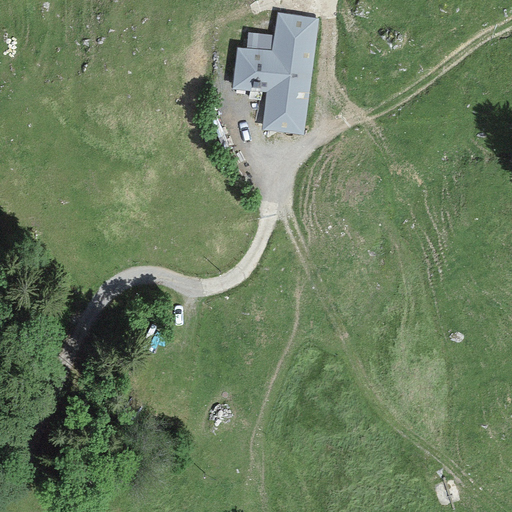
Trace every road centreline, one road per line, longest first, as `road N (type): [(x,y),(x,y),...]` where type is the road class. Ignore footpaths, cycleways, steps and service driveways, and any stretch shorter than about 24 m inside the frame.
road 1 (residential): [(0,483),(15,469),(99,299),(135,275),(201,286),(240,272),(298,149)]
road 2 (track): [(511,22),(368,117),(298,149)]
